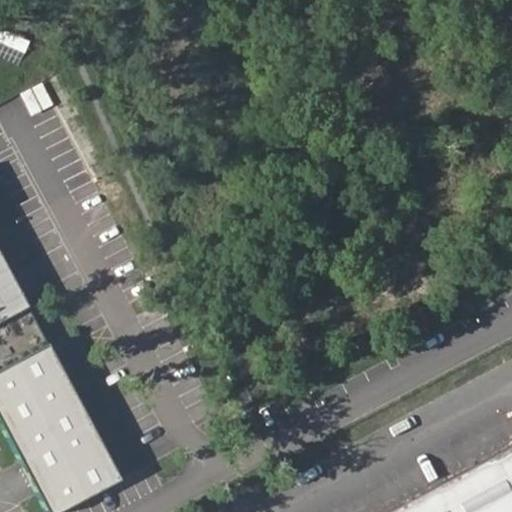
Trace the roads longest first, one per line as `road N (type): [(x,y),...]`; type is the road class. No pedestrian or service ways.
road 1 (unknown): [(18,125),(223,464)]
road 2 (unknown): [(223,464),(511,325)]
road 3 (unknown): [(511,405),(298,511)]
